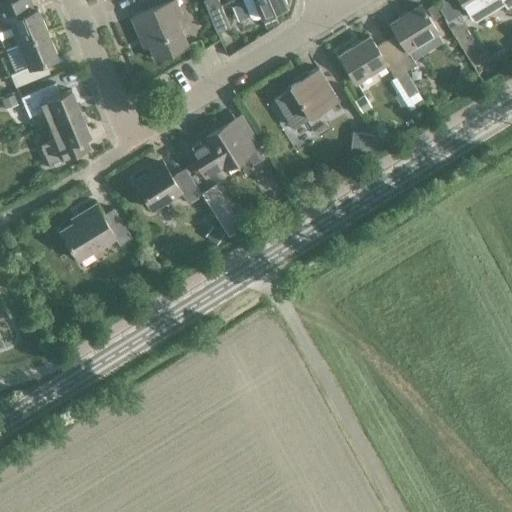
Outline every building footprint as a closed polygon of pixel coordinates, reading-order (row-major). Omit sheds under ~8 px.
[(0,38),(15,32),(19,42),(46,31),(37,7),(33,8),(29,0),(5,0),(0,2),(0,38)] [(174,0),(165,0),(131,15),(138,32),(144,29),(156,57),(186,44),(174,14),(180,12),(174,0)] [(203,0),(207,9),(220,4),(218,0),(203,0)] [(287,5),(284,0),(244,0),(253,19),(287,5)] [(511,0),(460,0),(472,20),(476,20),(503,3),(506,7),(511,3),(511,0)] [(404,70),(416,62),(413,58),(443,39),(420,3),(389,22),(396,32),(385,39),(404,70)] [(216,31),(229,26),(220,4),(207,9),(216,31)] [(46,31),(19,42),(20,45),(6,51),(14,71),(9,73),(14,85),(48,71),(44,60),(56,55),(46,31)] [(394,76),(396,75),(409,95),(417,90),(404,70),(385,39),(375,45),(369,35),(338,54),(355,81),(385,62),(394,76)] [(292,125),(337,98),(318,66),(287,85),(288,88),(274,96),(292,125)] [(49,122),(79,110),(70,88),(59,93),(54,81),(20,95),(28,114),(43,108),(49,122)] [(79,110),(49,122),(55,136),(40,142),(48,162),(82,148),(77,137),(89,133),(79,110)] [(229,121),(205,136),(207,139),(190,149),(205,174),(222,163),(224,166),(248,152),(253,160),(264,153),(246,124),(235,131),(229,121)] [(186,201),(200,192),(184,167),(171,175),(162,162),(134,179),(151,207),(179,190),(186,201)] [(201,192),(228,236),(242,228),(215,183),(201,192)] [(119,244),(131,236),(112,206),(101,213),(94,203),(80,212),(82,216),(60,230),(77,257),(113,234),(119,244)]
